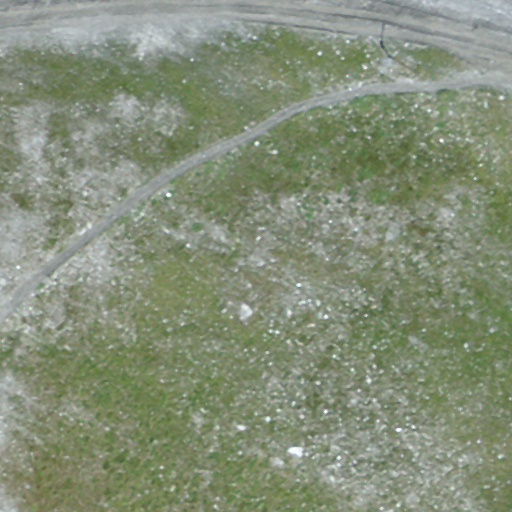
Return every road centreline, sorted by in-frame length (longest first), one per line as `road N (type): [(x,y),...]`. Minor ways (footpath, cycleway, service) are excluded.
road 1 (track): [(511,46),(280,4),(138,0)]
road 2 (track): [(136,0),(0,8)]
